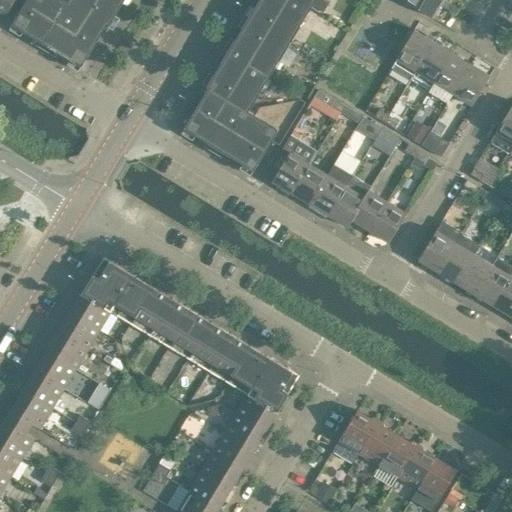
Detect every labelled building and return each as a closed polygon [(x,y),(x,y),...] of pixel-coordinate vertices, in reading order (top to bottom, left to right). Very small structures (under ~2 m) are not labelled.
[(15,0),(0,0),(0,10),(7,14),(15,0)] [(68,0),(67,0),(26,0),(13,23),(82,65),(107,25),(109,26),(124,0),(68,0)] [(255,170),(261,159),(279,129),(249,110),(313,5),(315,0),(259,0),(208,86),(209,87),(185,127),(255,170)] [(327,0),(315,0),(313,5),(324,12),(330,1),(327,0)] [(405,0),(434,17),(444,0),(405,0)] [(446,7),(456,13),(460,7),(450,0),(446,7)] [(415,29),(392,67),(411,79),(434,41),(415,29)] [(434,41),(411,79),(430,90),(453,52),(434,41)] [(453,52),(430,90),(448,101),(453,93),(471,63),(453,52)] [(473,105),(491,75),(471,63),(453,93),(473,105)] [(335,99),(331,105),(341,112),(345,105),(335,99)] [(345,105),(341,112),(359,123),(364,116),(345,105)] [(511,105),(490,141),(510,153),(511,149),(511,105)] [(379,109),(375,116),(385,122),(389,115),(379,109)] [(395,128),(399,121),(389,115),(385,122),(395,128)] [(372,121),(368,128),(378,134),(382,127),(372,121)] [(428,129),(416,121),(408,135),(420,143),(428,129)] [(383,127),(377,137),(395,147),(400,138),(392,133),(383,127)] [(431,130),(422,144),(442,156),(450,142),(431,130)] [(279,170),(273,181),(292,192),(310,163),(317,151),(291,135),(272,166),(279,170)] [(409,143),(405,150),(415,156),(419,149),(409,143)] [(425,163),(429,155),(419,149),(415,156),(415,157),(425,163)] [(415,157),(411,163),(421,169),(425,163),(415,157)] [(328,174),(310,163),(292,192),(311,204),(328,174)] [(328,174),(311,204),(329,215),(353,175),(335,164),(328,174)] [(475,166),(471,174),(490,185),(498,173),(488,167),(485,172),(475,166)] [(511,189),(503,184),(506,178),(498,173),(490,185),(509,196),(511,191),(511,189)] [(348,226),(353,220),(352,219),(370,189),(372,186),(353,175),(329,215),(348,226)] [(464,186),(474,192),(478,185),(468,179),(464,186)] [(352,219),(353,220),(370,230),(388,201),(370,189),(352,219)] [(496,196),(491,202),(502,208),(506,202),(496,196)] [(390,242),(408,212),(388,201),(370,230),(390,242)] [(511,205),(506,202),(502,208),(511,214),(511,205)] [(443,220),(419,260),(438,271),(461,233),(462,231),(443,220)] [(457,283),(475,253),(480,244),(461,233),(438,271),(457,283)] [(493,264),(475,253),(457,283),(475,294),(493,264)] [(111,311),(248,394),(249,393),(278,410),(300,375),(279,362),(280,360),(272,355),(271,357),(133,274),(134,272),(126,267),(125,269),(104,256),(82,292),(112,310),(111,311)] [(494,305),(511,274),(511,263),(498,256),(493,264),(475,294),(494,305)] [(511,315),(511,274),(494,305),(511,315)] [(71,312),(100,330),(111,311),(112,310),(82,292),(71,312)] [(59,331),(88,349),(100,330),(71,312),(59,331)] [(47,351),(76,369),(88,349),(59,331),(47,351)] [(132,340),(123,341),(124,352),(133,351),(132,340)] [(35,370),(65,388),(76,369),(47,351),(35,370)] [(111,363),(104,374),(116,381),(123,370),(111,363)] [(65,388),(35,370),(23,390),(53,408),(65,388)] [(157,372),(151,382),(162,389),(168,379),(157,372)] [(32,423),(40,428),(53,408),(23,390),(8,415),(5,419),(27,432),(29,428),(32,423)] [(249,393),(248,394),(237,412),(266,430),(278,410),(249,393)] [(218,404),(208,407),(210,416),(220,414),(218,404)] [(374,417),(371,418),(366,415),(358,410),(333,450),(354,462),(360,453),(380,420),(374,417)] [(266,430),(237,412),(225,432),(255,449),(266,430)] [(92,421),(81,414),(76,422),(87,428),(92,421)] [(0,443),(23,458),(35,437),(27,432),(5,419),(0,428),(0,443)] [(390,429),(385,427),(384,423),(380,420),(360,453),(379,464),(398,434),(390,429)] [(72,429),(83,436),(87,428),(76,422),(72,429)] [(255,449),(225,432),(213,451),(243,469),(255,449)] [(414,440),(413,441),(410,442),(405,439),(398,434),(379,464),(399,476),(419,443),(414,440)] [(0,470),(11,477),(23,458),(0,443),(0,470)] [(429,453),(424,450),(423,447),(424,446),(419,443),(399,476),(418,488),(437,457),(429,453)] [(243,469),(213,451),(202,471),(231,488),(243,469)] [(433,509),(459,467),(452,464),(449,465),(444,462),(437,457),(418,488),(413,497),(433,509)] [(171,469),(160,462),(156,469),(167,476),(171,469)] [(61,471),(50,465),(46,472),(57,478),(61,471)] [(151,477),(162,484),(167,476),(156,469),(151,477)] [(0,494),(11,477),(0,470),(0,494)] [(231,488),(202,471),(190,490),(219,508),(231,488)] [(41,479),(52,486),(57,478),(46,472),(41,479)] [(337,491),(323,483),(316,494),(330,503),(337,491)] [(190,490),(177,511),(179,511),(216,511),(219,508),(190,490)] [(450,493),(445,500),(454,506),(459,498),(450,493)] [(511,511),(511,502),(504,498),(496,511),(511,511)]
